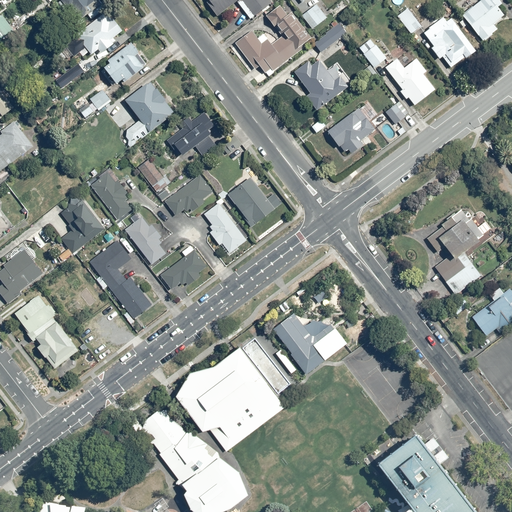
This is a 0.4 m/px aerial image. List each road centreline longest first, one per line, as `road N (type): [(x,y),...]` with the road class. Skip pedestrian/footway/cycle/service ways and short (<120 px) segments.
road 1 (tertiary): [(331,218),(51,428)]
road 2 (residential): [(511,453),(331,218)]
road 3 (residential): [(163,0),(331,218)]
road 4 (tertiary): [(511,84),(331,218)]
